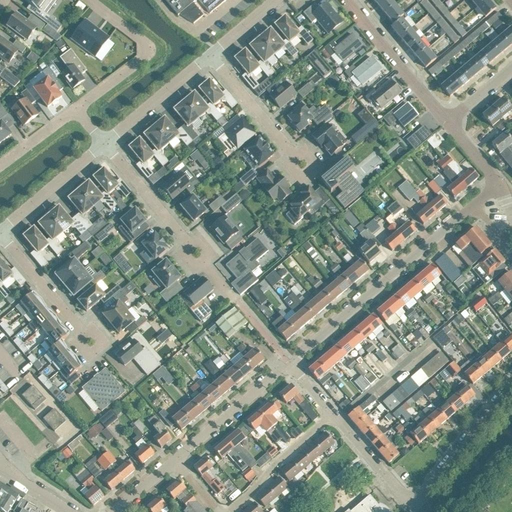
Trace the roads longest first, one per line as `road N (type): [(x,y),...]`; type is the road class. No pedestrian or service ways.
road 1 (residential): [(511,383),(413,500),(330,414)]
road 2 (unclassified): [(291,364),(474,206)]
road 3 (residential): [(73,111),(142,59),(142,40),(89,0)]
road 4 (residential): [(2,0),(0,166)]
road 5 (unclassified): [(445,122),(344,0)]
road 6 (unclassified): [(174,463),(291,364)]
road 7 (residential): [(228,511),(330,414)]
road 8 (residential): [(102,145),(210,55)]
road 9 (residential): [(0,233),(102,145)]
road 10 (residential): [(296,158),(210,55)]
road 11 (residential): [(102,145),(189,246)]
road 12 (residential): [(83,334),(0,238)]
